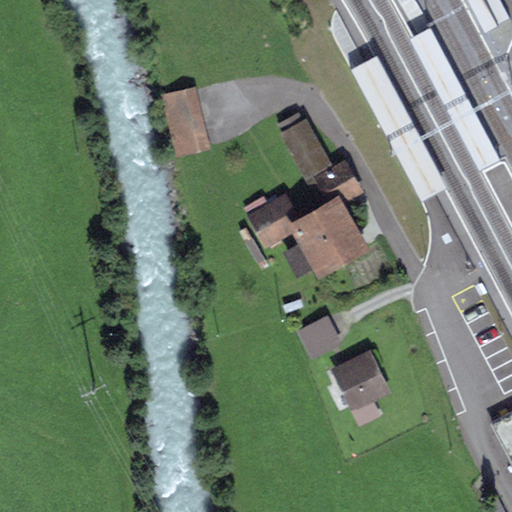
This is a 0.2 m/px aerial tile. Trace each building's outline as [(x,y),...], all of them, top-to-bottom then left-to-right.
[(466,0),(484,32),(491,29),(497,26),(483,0),(466,0)] [(493,163),(500,160),(432,28),(409,40),(478,171),(493,163)] [(448,187),(377,55),(359,66),(351,70),(425,200),(430,197),(448,187)] [(166,96),(180,150),(206,144),(193,90),(166,96)] [(340,163),(332,167),(303,118),(281,131),(325,208),(334,203),(334,204),(357,191),(340,163)] [(243,133),(254,155),(282,141),(270,119),(243,133)] [(321,263),(357,242),(334,204),(334,203),(325,208),(298,223),(283,197),(251,216),(267,243),(298,225),(307,240),(288,252),(297,269),(317,257),(321,263)] [(313,356),(344,340),(330,312),(299,327),(313,356)] [(339,371),(355,403),(381,390),(369,365),(359,370),(356,363),(339,371)] [(511,414),(492,425),(511,464),(511,414)]
